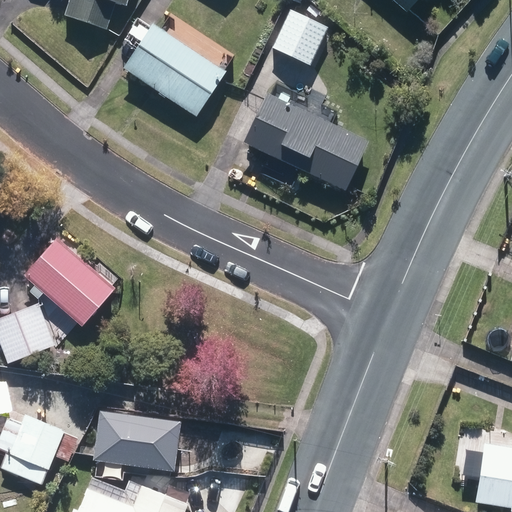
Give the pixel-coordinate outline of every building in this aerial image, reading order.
[(67,0),(62,17),(105,31),(113,4),(124,7),(126,0),(67,0)] [(388,0),(405,14),(417,0),(388,0)] [(270,48),(308,67),(326,28),(288,11),(270,48)] [(121,70),(195,118),(224,73),(151,25),(121,70)] [(240,144),(343,191),(366,142),(263,95),(240,144)] [(44,293),(84,328),(116,290),(58,239),(26,277),(36,286),(30,293),(38,299),(44,293)] [(0,318),(0,337),(9,363),(55,346),(39,304),(0,318)] [(0,465),(0,469),(41,486),(52,457),(66,462),(72,448),(58,443),(62,431),(23,415),(20,424),(6,419),(0,433),(0,451),(5,453),(0,465)] [(469,498),(511,505),(511,443),(478,439),(469,498)] [(183,511),(186,505),(139,487),(131,508),(85,490),(76,511),(71,510),(70,511),(183,511)]
